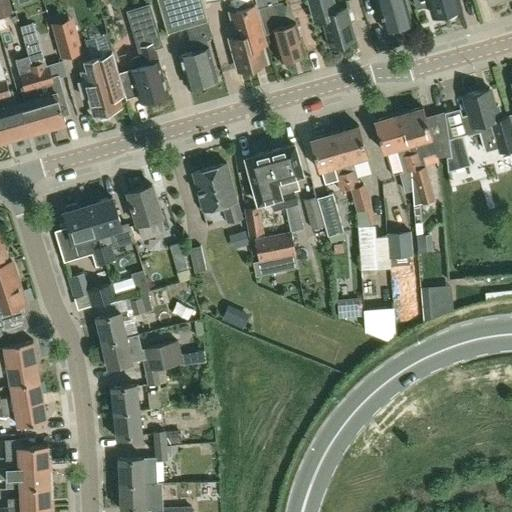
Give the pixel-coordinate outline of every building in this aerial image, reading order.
[(0,0),(0,11),(1,14),(34,3),(32,0),(0,0)] [(217,77),(206,39),(213,37),(202,0),(158,0),(167,30),(184,25),(191,50),(179,54),(188,86),(217,77)] [(281,59),(304,53),(295,20),(288,22),(282,0),(265,5),(281,59)] [(330,45),(356,38),(347,6),(336,9),(333,0),(308,0),(314,19),(321,17),(330,45)] [(412,22),(405,0),(376,0),(385,29),(412,22)] [(457,13),(456,8),(460,7),(457,0),(415,0),(416,4),(431,0),(435,14),(444,12),(446,16),(450,17),(454,16),(457,13)] [(265,60),(260,42),(265,40),(254,3),(234,9),(241,34),(230,37),(240,71),(258,66),(257,62),(265,60)] [(51,22),(54,32),(60,52),(60,53),(79,47),(70,17),(51,22)] [(130,60),(129,63),(130,66),(130,68),(137,94),(139,100),(168,91),(155,47),(153,42),(161,39),(155,21),(131,27),(137,47),(139,46),(141,54),(135,56),(132,58),(130,60)] [(117,95),(124,93),(118,71),(112,49),(86,57),(88,67),(82,69),(85,78),(78,80),(82,95),(89,93),(94,113),(97,112),(100,116),(109,113),(109,108),(119,105),(117,95)] [(30,131),(48,126),(32,70),(27,54),(15,58),(23,84),(20,85),(23,99),(20,100),(29,131),(30,131)] [(0,56),(0,103),(9,137),(29,131),(20,100),(16,101),(12,88),(9,89),(0,56)] [(32,70),(48,126),(65,120),(49,65),(32,70)] [(511,127),(508,114),(502,116),(499,104),(495,105),(490,87),(463,95),(469,114),(463,116),(463,115),(462,115),(468,135),(469,135),(468,134),(481,130),(486,149),(485,149),(486,151),(499,147),(500,152),(511,148),(511,127)] [(0,139),(9,137),(0,103),(0,139)] [(435,151),(434,146),(431,137),(423,107),(398,114),(415,170),(411,171),(414,205),(434,199),(422,157),(437,152),(436,151),(435,151)] [(415,170),(398,114),(374,121),(383,151),(397,147),(404,173),(411,171),(415,170)] [(353,160),(368,156),(359,126),(334,133),(345,171),(350,189),(361,186),(353,160)] [(345,171),(334,133),(310,140),(319,169),(333,165),(340,192),(350,189),(345,171)] [(470,164),(463,135),(449,139),(451,155),(446,156),(448,170),(470,164)] [(295,144),(270,151),(275,169),(279,181),(282,191),(283,194),(294,191),(299,189),(295,177),(304,174),(295,144)] [(275,169),(270,151),(246,158),(255,188),(279,181),(275,169)] [(228,223),(242,219),(227,163),(193,172),(203,211),(224,206),(228,223)] [(164,225),(161,216),(162,216),(152,186),(127,193),(137,224),(150,220),(152,228),(164,225)] [(283,194),(287,207),(298,204),(294,191),(283,194)] [(317,197),(325,225),(328,235),(343,231),(332,193),(317,197)] [(316,195),(303,198),(312,228),(325,225),(317,197),(316,195)] [(105,260),(106,260),(114,258),(110,242),(112,241),(113,243),(123,240),(119,227),(121,226),(111,196),(87,203),(105,260)] [(106,260),(105,260),(87,203),(79,206),(77,202),(66,206),(67,210),(64,210),(79,256),(93,252),(97,265),(107,262),(106,260)] [(259,205),(244,207),(249,234),(264,232),(259,205)] [(390,267),(389,257),(387,235),(375,236),(375,224),(358,226),(361,269),(390,267)] [(255,237),(260,261),(296,253),(292,230),(255,237)] [(387,232),(387,235),(389,257),(413,255),(411,230),(387,232)] [(25,302),(15,272),(11,259),(8,260),(2,242),(0,242),(0,301),(3,310),(0,310),(0,335),(29,326),(22,303),(25,302)] [(181,242),(169,245),(178,272),(189,268),(181,242)] [(194,272),(205,270),(200,246),(189,248),(194,272)] [(127,292),(136,290),(138,294),(149,290),(143,270),(131,273),(134,282),(124,285),(127,292)] [(91,293),(94,304),(116,298),(112,286),(91,293)] [(151,294),(129,299),(133,314),(154,309),(151,294)] [(393,307),(364,308),(366,330),(388,340),(396,335),(393,307)] [(101,341),(126,335),(121,310),(96,316),(101,341)] [(234,322),(243,326),(248,315),(239,311),(234,322)] [(138,332),(126,335),(101,341),(107,366),(143,358),(146,369),(182,361),(177,340),(142,348),(138,332)] [(0,368),(22,364),(35,361),(31,341),(1,347),(3,358),(0,358),(0,368)] [(9,387),(39,381),(35,361),(22,364),(0,368),(0,376),(6,376),(9,387)] [(158,368),(145,370),(148,385),(160,383),(158,368)] [(0,409),(43,401),(39,381),(9,387),(11,397),(0,399),(0,409)] [(111,386),(113,411),(139,409),(137,383),(111,386)] [(17,426),(47,420),(43,401),(0,409),(2,417),(15,415),(17,426)] [(116,437),(142,434),(139,409),(113,411),(116,437)] [(154,430),(155,444),(166,444),(166,430),(154,430)] [(6,468),(36,466),(48,465),(47,444),(17,446),(18,458),(6,458),(6,468)] [(167,458),(166,444),(155,444),(156,456),(118,457),(119,484),(157,483),(156,458),(167,458)] [(49,484),(48,465),(36,466),(6,468),(0,468),(0,479),(6,479),(7,488),(19,487),(19,486),(49,484)] [(157,506),(157,483),(119,484),(120,509),(146,508),(146,507),(153,507),(153,511),(193,511),(193,505),(157,506)] [(42,505),(50,504),(49,484),(19,486),(19,487),(20,497),(8,498),(8,507),(42,505)]
